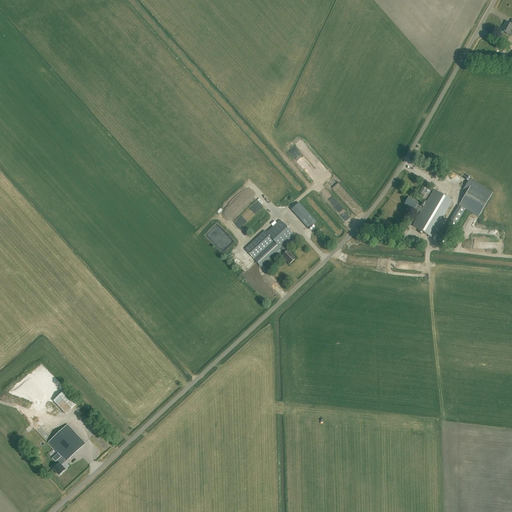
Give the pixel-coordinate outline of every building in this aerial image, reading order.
[(511,20),(510,24),(505,22),(502,28),(501,31),(507,35),(509,31),(511,32),(511,20)] [(501,57),(500,64),(511,65),(511,57),(511,58),(511,56),(507,55),(507,57),(501,57)] [(306,158),(299,162),(305,171),(311,167),(306,158)] [(463,190),(467,192),(459,205),(478,217),(486,203),(493,193),(470,179),(463,190)] [(427,189),(423,186),(419,193),(423,195),(427,189)] [(452,201),(434,190),(422,209),(417,205),(418,203),(408,198),(404,205),(414,211),(414,209),(420,212),(412,226),(433,239),(443,222),(441,220),(452,201)] [(340,215),(346,210),(333,196),(327,201),(340,215)] [(317,221),(299,202),(291,210),(309,229),(317,221)] [(465,210),(459,206),(438,241),(444,245),(465,210)] [(295,236),(280,220),(266,233),(265,231),(245,249),(261,267),(276,253),(281,257),(282,256),(289,264),(295,259),(287,251),(283,247),(295,236)] [(356,257),(355,265),(368,266),(369,259),(356,257)] [(382,263),(382,259),(371,258),(370,266),(388,267),(388,263),(382,263)] [(261,274),(268,270),(265,265),(258,270),(261,274)] [(77,404),(65,390),(53,401),(65,415),(77,404)] [(85,444),(68,425),(48,443),(61,457),(55,462),(57,465),(53,469),(59,475),(65,470),(61,466),(85,444)]
